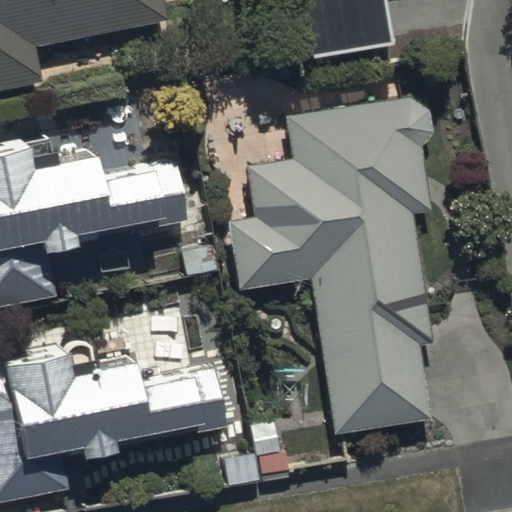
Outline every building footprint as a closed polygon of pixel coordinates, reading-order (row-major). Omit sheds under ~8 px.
[(0,0),(0,88),(35,83),(30,54),(161,30),(154,0),(0,0)] [(299,0),(308,63),(387,54),(379,0),(299,0)] [(413,105),(411,105),(277,124),(284,167),(237,173),(245,224),(219,228),(230,299),(306,288),(328,437),(423,423),(413,353),(426,351),(408,222),(426,219),(416,152),(417,151),(419,150),(420,149),(421,148),(422,146),(423,145),(424,144),(425,142),(426,141),(427,139),(427,138),(428,136),(428,134),(428,133),(429,131),(429,129),(429,128),(428,126),(428,124),(428,123),(427,121),(427,119),(426,118),(425,116),(424,115),(423,113),(422,112),(421,111),(420,110),(419,109),(417,108),(416,107),(415,106),(413,105)] [(87,173),(86,166),(82,146),(42,152),(40,141),(16,145),(19,157),(0,159),(0,307),(51,299),(44,259),(64,256),(61,243),(181,224),(170,159),(87,173)] [(85,343),(0,357),(0,507),(62,498),(58,467),(77,464),(78,472),(108,467),(106,454),(220,436),(210,373),(177,378),(178,384),(132,391),(126,357),(88,365),(85,343)]
